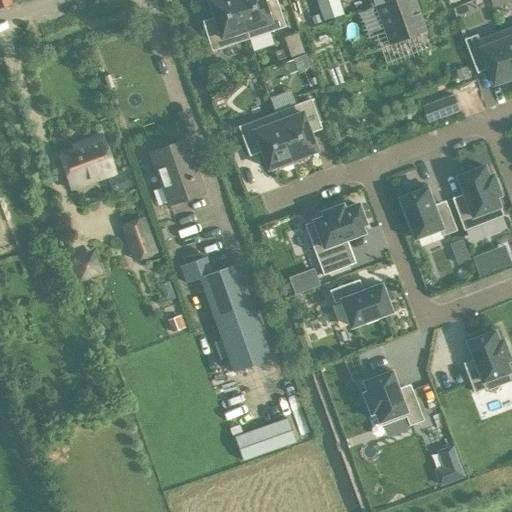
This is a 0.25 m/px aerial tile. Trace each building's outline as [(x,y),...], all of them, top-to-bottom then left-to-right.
[(211,51),(248,39),(235,0),(207,0),(215,22),(203,27),(211,51)] [(235,0),(248,39),(285,27),(277,2),(264,6),(262,0),(235,0)] [(343,14),(338,0),(316,0),(323,20),(343,14)] [(416,13),(418,13),(413,0),(384,0),(385,1),(374,5),(388,44),(399,40),(422,32),(416,13)] [(317,14),(310,16),(313,24),(320,22),(317,14)] [(511,29),(502,33),(511,59),(511,29)] [(511,77),(511,59),(502,33),(481,41),(479,37),(466,41),(476,68),(488,63),(496,84),(498,83),(500,86),(511,81),(511,77),(511,78),(511,77)] [(289,48),(291,56),(304,52),(301,44),(289,48)] [(304,54),(291,59),(296,72),(309,67),(304,54)] [(456,70),(459,81),(469,77),(466,67),(456,70)] [(460,111),(454,95),(424,106),(430,122),(460,111)] [(274,113),(293,164),(308,158),(306,154),(316,150),(307,128),(319,123),(310,99),(274,113)] [(278,170),(293,164),(274,113),(237,126),(246,150),(258,146),(267,169),(276,165),(278,170)] [(70,190),(115,174),(101,135),(83,142),(85,147),(58,157),(70,190)] [(169,204),(202,192),(184,141),(150,153),(169,204)] [(497,196),(502,194),(495,175),(490,177),(486,166),(475,171),(474,167),(459,173),(468,199),(455,204),(465,230),(505,216),(497,196)] [(449,206),(437,211),(427,185),(412,190),(414,194),(402,198),(417,238),(442,229),(445,236),(458,231),(449,206)] [(360,225),(364,223),(357,204),(342,210),(341,205),(322,212),(323,217),(304,224),(323,275),(349,265),(340,241),(363,232),(360,225)] [(133,239),(147,234),(140,217),(127,222),(133,239)] [(464,240),(452,244),(457,256),(469,251),(464,240)] [(93,248),(70,255),(78,280),(100,273),(93,248)] [(490,252),(474,258),(482,277),(498,271),(490,252)] [(233,372),(270,359),(236,265),(211,274),(206,258),(181,267),(186,284),(199,279),(233,372)] [(312,270),(288,279),(294,295),(319,286),(312,270)] [(333,303),(340,301),(350,326),(390,311),(386,300),(389,298),(383,283),(357,293),(353,281),(329,291),(333,303)] [(170,320),(173,331),(183,327),(180,316),(170,320)] [(505,340),(500,342),(496,331),(485,336),(484,332),(469,338),(478,364),(466,368),(476,393),(488,388),(488,390),(511,381),(511,373),(507,361),(511,359),(505,340)] [(364,381),(368,393),(363,395),(370,413),(375,411),(380,426),(405,417),(409,426),(423,420),(411,389),(398,394),(389,368),(373,374),(374,377),(364,381)] [(286,420),(234,438),(242,461),(294,444),(286,420)] [(230,428),(229,428),(232,436),(233,435),(241,432),(239,424),(230,428)] [(442,468),(435,471),(440,485),(463,476),(452,446),(437,452),(442,468)]
